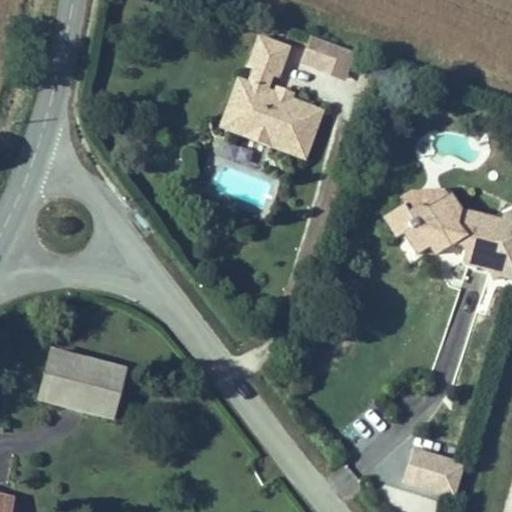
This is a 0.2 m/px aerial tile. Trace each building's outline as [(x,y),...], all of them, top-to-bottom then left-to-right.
[(291,47),(259,35),(247,67),(252,69),(247,83),(245,82),(230,121),(248,127),(244,137),(271,148),(274,141),(308,154),(324,112),(294,100),(296,95),(276,88),(274,93),(268,91),(274,77),(279,79),(291,47)] [(356,53),(310,36),(300,65),(345,82),(356,53)] [(219,128),(244,137),(248,127),(230,121),(245,82),(237,79),(219,128)] [(274,141),(271,148),(305,160),(308,154),(274,141)] [(496,224),(453,215),(444,201),(426,214),(411,211),(402,216),(397,209),(375,224),(388,243),(395,238),(408,256),(418,249),(427,259),(439,251),(443,249),(445,249),(448,250),(453,252),(455,254),(456,255),(456,257),(453,261),(452,263),(453,265),(458,273),(484,279),(489,256),(499,249),(493,240),(496,224)] [(127,370),(51,350),(38,403),(114,422),(127,370)] [(467,465),(414,449),(403,485),(455,501),(467,465)] [(12,511),(15,500),(0,495),(0,511),(12,511)]
